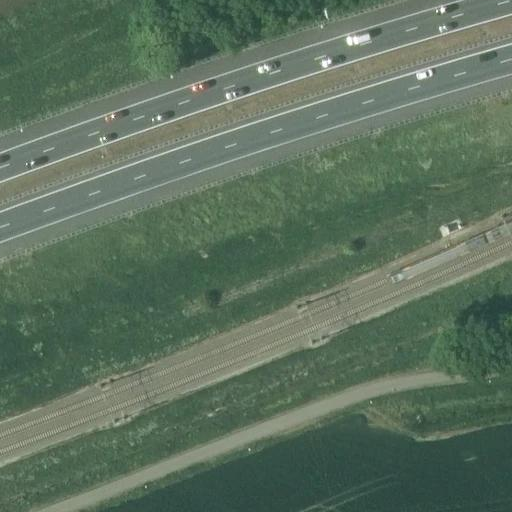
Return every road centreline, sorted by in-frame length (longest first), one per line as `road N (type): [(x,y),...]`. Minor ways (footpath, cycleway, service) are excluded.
road 1 (motorway): [(511,0),(0,167)]
road 2 (motorway): [(0,226),(511,59)]
road 3 (track): [(418,245),(0,410)]
